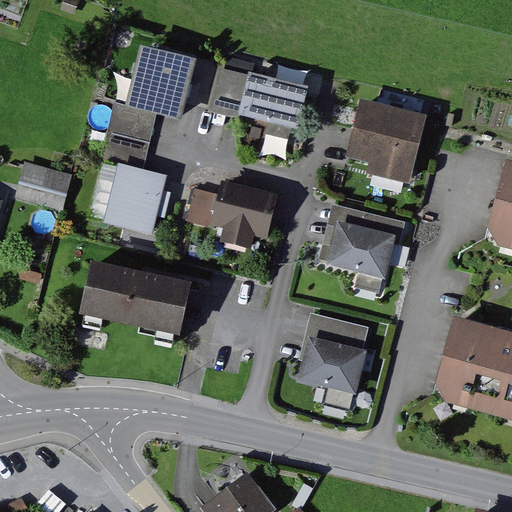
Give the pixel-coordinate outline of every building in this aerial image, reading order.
[(100,0),(65,0),(63,13),(95,20),(100,0)] [(180,120),(194,57),(138,44),(123,107),(161,116),(180,120)] [(237,119),(248,72),(222,66),(211,113),(237,119)] [(308,86),(248,72),(237,119),(297,133),(308,86)] [(410,185),(427,115),(360,99),(345,158),(369,163),(366,174),(410,185)] [(110,132),(154,143),(161,116),(123,107),(116,105),(110,132)] [(148,171),(154,143),(110,132),(103,161),(118,164),(148,171)] [(511,160),(509,159),(488,241),(511,247),(511,160)] [(73,174),(29,162),(19,200),(63,212),(73,174)] [(102,164),(93,219),(105,221),(114,166),(102,164)] [(148,171),(118,164),(104,223),(158,236),(171,177),(148,171)] [(278,195),(224,183),(215,225),(269,237),(278,195)] [(331,221),(339,222),(397,235),(395,243),(404,245),(409,221),(335,204),(331,221)] [(395,243),(397,235),(339,222),(329,267),(387,280),(395,243)] [(174,340),(188,280),(89,258),(76,318),(174,340)] [(314,314),(309,335),(368,348),(372,326),(314,314)] [(511,416),(511,332),(453,317),(432,395),(511,416)] [(358,393),(368,348),(309,335),(299,380),(358,393)] [(273,511),(276,510),(248,472),(199,508),(202,511),(273,511)] [(29,511),(22,500),(0,511),(29,511)]
